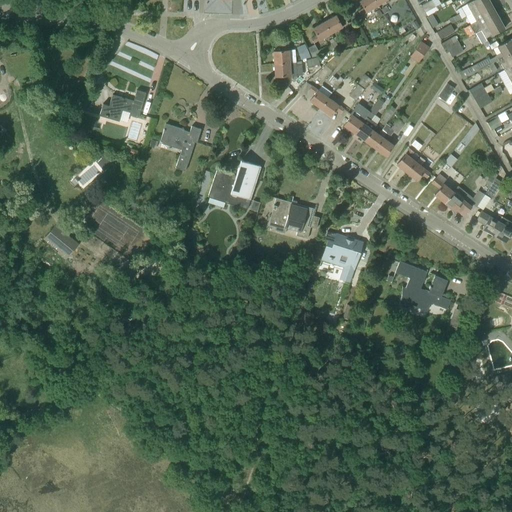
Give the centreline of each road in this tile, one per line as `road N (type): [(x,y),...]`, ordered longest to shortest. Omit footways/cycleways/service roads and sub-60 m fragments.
road 1 (residential): [(511,272),(187,60)]
road 2 (track): [(255,511),(230,498),(176,440),(0,313)]
road 3 (residential): [(187,60),(110,25),(0,14)]
road 4 (residential): [(314,0),(266,22),(205,29),(187,60)]
